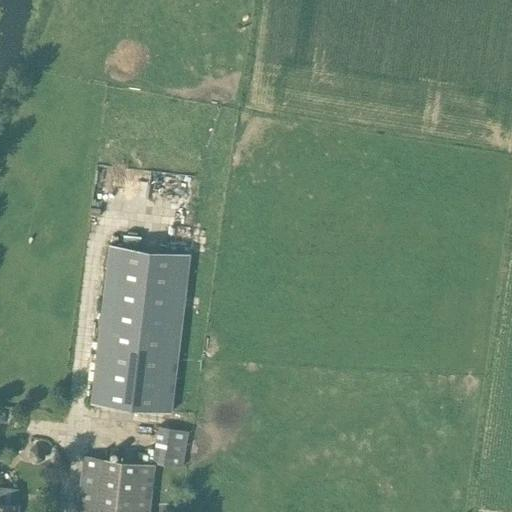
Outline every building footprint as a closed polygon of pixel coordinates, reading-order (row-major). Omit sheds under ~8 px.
[(109,243),(91,403),(171,412),(190,253),(109,243)] [(157,464),(183,468),(189,432),(163,427),(157,464)] [(29,449),(29,458),(36,463),(45,459),(45,450),(38,445),(29,449)] [(148,511),(154,464),(84,455),(77,511),(148,511)] [(0,511),(16,511),(17,504),(19,489),(0,487),(0,511)]
